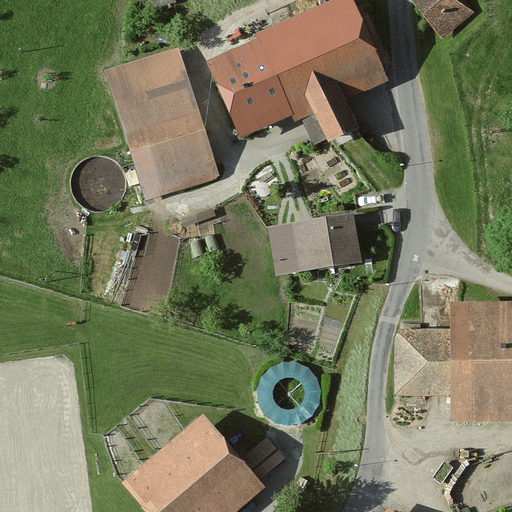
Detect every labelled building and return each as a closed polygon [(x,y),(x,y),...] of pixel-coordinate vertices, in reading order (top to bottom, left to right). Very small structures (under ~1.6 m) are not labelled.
[(255,44),(201,69),(235,143),(290,117),(294,126),(309,119),(321,146),(353,132),(341,106),(383,87),(376,72),(389,66),(364,11),(352,16),(344,0),(338,0),(252,40),(255,44)] [(421,0),(413,7),(443,44),(476,18),(461,0),(421,0)] [(101,77),(144,205),(222,179),(179,51),(101,77)] [(353,216),(265,233),(275,283),(363,266),(353,216)] [(442,336),(396,337),(397,401),(446,401),(446,426),(511,424),(511,306),(442,308),(442,336)] [(120,485),(143,511),(241,511),(266,491),(262,486),(288,463),(268,440),(240,464),(200,417),(120,485)]
